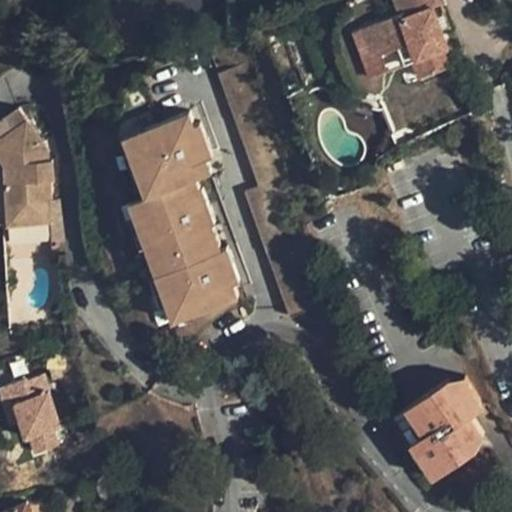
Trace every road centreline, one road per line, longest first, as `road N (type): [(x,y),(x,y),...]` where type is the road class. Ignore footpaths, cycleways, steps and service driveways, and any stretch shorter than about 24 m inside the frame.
road 1 (residential): [(208,398),(171,389),(121,346),(76,261),(52,100),(27,85)]
road 2 (unknown): [(283,333),(209,80)]
road 3 (residential): [(208,398),(227,347),(255,329),(300,335),(354,413)]
road 4 (residential): [(354,413),(412,366),(351,226)]
road 5 (residential): [(511,366),(431,177)]
road 6 (residential): [(354,413),(428,511)]
